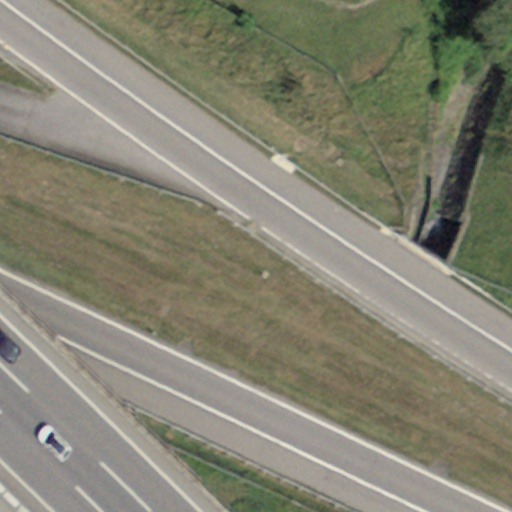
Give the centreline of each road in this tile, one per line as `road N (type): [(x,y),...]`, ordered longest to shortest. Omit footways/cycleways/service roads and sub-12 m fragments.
road 1 (motorway): [(511,373),(0,20)]
road 2 (motorway): [(0,290),(463,511)]
road 3 (motorway): [(123,511),(0,390)]
